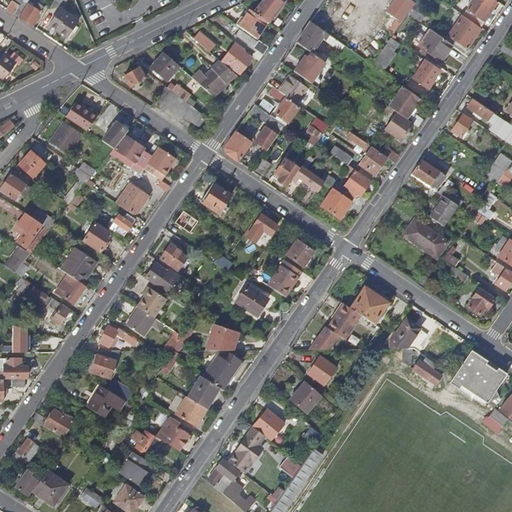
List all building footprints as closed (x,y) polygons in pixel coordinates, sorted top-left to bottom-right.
[(12,0),(6,9),(14,14),(23,0),(12,0)] [(23,0),(14,14),(19,18),(29,5),(31,0),(23,0)] [(54,0),(49,9),(62,7),(65,0),(54,0)] [(267,22),(269,23),(283,2),(280,0),(262,0),(261,1),(253,12),(267,22)] [(414,5),(415,4),(409,0),(394,0),(386,12),(397,20),(391,29),(395,32),(401,24),(407,15),(408,14),(414,5)] [(474,0),(467,10),(484,22),(491,13),(493,14),(495,11),(493,9),(497,3),(492,0),(474,0)] [(19,18),(33,26),(44,8),(38,4),(35,8),(29,5),(19,18)] [(414,5),(408,14),(415,19),(421,10),(414,5)] [(49,26),(67,37),(78,21),(60,9),(49,26)] [(239,26),(257,39),(267,22),(253,12),(249,9),(239,26)] [(464,16),(480,28),(484,22),(467,10),(463,16),(464,16)] [(481,29),(480,28),(464,16),(449,37),(467,50),(481,29)] [(311,22),(296,42),(306,49),(311,52),(315,55),(325,39),(328,34),(311,22)] [(263,55),(268,47),(259,40),(257,42),(240,30),(235,36),(235,37),(253,49),(253,48),(257,51),(263,55)] [(452,46),(430,30),(419,47),(441,62),(452,46)] [(193,38),(209,52),(214,46),(198,32),(193,38)] [(342,50),(345,46),(328,34),(325,39),(342,50)] [(393,35),(379,55),(387,60),(399,44),(394,40),(396,37),(393,35)] [(221,62),(230,70),(232,68),(240,74),(253,56),(235,42),(221,62)] [(259,60),(263,55),(257,51),(253,56),(259,60)] [(316,76),(325,62),(321,60),(315,55),(311,52),(307,57),(305,56),(294,71),(309,81),(314,74),(316,76)] [(179,67),(164,53),(151,67),(166,81),(179,67)] [(325,62),(330,66),(334,61),(325,54),(321,60),(325,62)] [(379,55),(372,65),(383,72),(390,62),(387,60),(379,55)] [(7,60),(2,56),(0,56),(0,78),(4,82),(16,63),(9,58),(7,60)] [(221,62),(220,61),(212,67),(215,72),(207,79),(201,72),(197,75),(213,95),(226,84),(225,83),(235,74),(230,70),(221,62)] [(435,64),(431,61),(429,64),(424,61),(412,79),(428,90),(438,74),(446,79),(448,76),(433,66),(435,64)] [(124,76),(130,87),(146,78),(139,67),(124,76)] [(278,91),(286,97),(293,101),(304,85),(290,75),(278,91)] [(405,88),(420,98),(422,94),(408,84),(405,88)] [(389,107),(393,109),(397,112),(407,119),(411,113),(413,114),(418,108),(416,106),(421,99),(420,98),(405,88),(402,86),(401,85),(399,89),(401,91),(389,107)] [(202,114),(171,90),(162,101),(181,115),(196,124),(202,114)] [(276,119),(284,125),(285,126),(299,107),(295,104),(296,103),(293,101),(286,97),(275,114),(278,116),(276,119)] [(263,99),(259,106),(269,113),(274,106),(263,99)] [(492,112),(472,99),(467,107),(487,120),(492,112)] [(75,103),(66,117),(87,130),(99,114),(92,110),(90,113),(75,103)] [(389,107),(383,103),(381,106),(382,107),(382,109),(389,114),(393,109),(389,107)] [(254,105),(248,114),(265,126),(272,117),(267,113),(255,105),(254,104),(254,105)] [(407,119),(397,112),(385,130),(401,141),(413,124),(407,119)] [(511,125),(508,123),(492,112),(487,120),(484,125),(511,143),(511,125)] [(463,114),(451,131),(461,137),(465,132),(468,134),(475,123),(463,114)] [(315,147),(317,144),(329,127),(329,126),(313,115),(307,123),(315,129),(307,141),(315,147)] [(284,125),(276,119),(272,117),(265,126),(256,139),(256,143),(266,150),(284,125)] [(0,128),(0,131),(3,135),(15,126),(10,120),(0,128)] [(341,126),(333,120),(330,125),(332,126),(338,130),(341,126)] [(49,141),(67,153),(80,133),(62,121),(49,141)] [(101,140),(112,147),(129,128),(125,124),(124,126),(122,125),(121,126),(116,122),(101,140)] [(329,127),(317,144),(319,145),(332,126),(330,125),(329,126),(329,127)] [(372,147),(341,126),(338,130),(369,152),(372,147)] [(249,145),(249,141),(250,139),(247,137),(245,139),(241,136),(243,133),(237,129),(225,148),(226,153),(238,161),(240,158),(249,145)] [(313,150),(315,147),(307,141),(300,136),(298,139),(313,150)] [(141,172),(143,169),(150,158),(140,151),(139,152),(122,138),(114,148),(113,148),(129,161),(130,162),(140,170),(141,172)] [(143,169),(158,179),(161,174),(164,175),(175,158),(158,147),(150,158),(143,169)] [(387,157),(383,155),(372,147),(369,152),(359,165),(375,175),(387,157)] [(335,156),(348,165),(352,158),(339,149),(335,156)] [(395,163),(399,157),(388,149),(383,155),(387,157),(395,163)] [(19,164),(34,177),(46,163),(32,150),(19,164)] [(506,170),(511,162),(500,154),(493,164),(505,172),(506,170)] [(301,167),(305,170),(313,159),(308,156),(301,167)] [(252,171),(261,178),(270,164),(261,157),(252,171)] [(287,187),(292,179),(293,178),(299,169),(285,159),(272,177),(287,187)] [(76,167),(91,177),(96,171),(80,160),(76,167)] [(420,162),(412,175),(435,191),(445,176),(421,160),(420,162)] [(504,174),(505,172),(493,164),(493,165),(486,174),(497,182),(501,177),(504,174)] [(356,170),(348,165),(345,168),(354,174),(355,171),(356,170)] [(316,177),(305,170),(301,167),(299,169),(293,178),(292,179),(296,182),(298,179),(309,186),(316,177)] [(504,174),(501,177),(508,182),(511,176),(511,174),(506,170),(505,172),(504,174)] [(370,182),(355,171),(354,174),(345,186),(350,190),(348,193),(355,198),(357,195),(360,197),(370,182)] [(0,189),(0,190),(15,200),(26,184),(10,174),(0,189)] [(324,183),(331,187),(335,181),(325,174),(320,180),(324,183)] [(318,191),(324,183),(320,180),(316,177),(309,186),(318,191)] [(167,192),(170,187),(165,183),(162,188),(167,192)] [(117,204),(136,217),(149,196),(131,184),(117,204)] [(201,200),(220,212),(232,194),(216,184),(209,193),(207,192),(201,200)] [(352,202),(333,188),(321,206),(340,219),(352,202)] [(457,205),(459,207),(462,203),(441,189),(438,193),(443,196),(457,205)] [(487,197),(478,210),(477,211),(483,215),(484,216),(489,219),(493,213),(488,209),(496,197),(490,193),(487,197)] [(457,205),(443,196),(429,217),(432,219),(443,226),(457,205)] [(71,203),(70,204),(68,207),(75,211),(77,208),(71,203)] [(477,211),(478,210),(469,204),(465,210),(473,216),(477,211)] [(43,225),(50,229),(52,226),(46,222),(49,217),(36,209),(31,217),(43,225)] [(175,222),(190,233),(198,222),(183,211),(175,222)] [(477,211),(473,216),(474,217),(480,221),(483,215),(477,211)] [(31,217),(26,213),(18,226),(25,231),(18,242),(27,249),(43,225),(31,217)] [(108,228),(114,232),(115,230),(124,236),(135,219),(125,213),(122,217),(117,214),(108,228)] [(254,225),(270,236),(277,226),(261,214),(254,225)] [(427,249),(439,256),(448,242),(415,219),(404,235),(426,251),(427,249)] [(83,242),(101,254),(113,235),(95,224),(83,242)] [(27,251),(31,254),(33,251),(48,232),(43,229),(27,251)] [(246,231),(243,236),(251,242),(254,236),(246,231)] [(51,238),(59,243),(63,237),(56,232),(51,238)] [(498,257),(511,266),(511,242),(509,240),(498,257)] [(287,256),(303,267),(314,252),(297,241),(287,256)] [(181,266),(190,273),(196,264),(180,253),(181,251),(171,244),(161,259),(178,270),(181,266)] [(443,259),(455,267),(459,260),(451,255),(451,254),(455,248),(452,246),(443,259)] [(31,254),(27,251),(20,247),(5,266),(17,273),(31,254)] [(68,274),(80,282),(88,269),(90,271),(96,263),(75,249),(61,270),(68,274)] [(511,279),(511,272),(496,262),(493,265),(504,273),(495,284),(505,290),(511,279)] [(146,278),(166,292),(171,285),(163,279),(167,272),(156,264),(146,278)] [(268,285),(286,297),(299,277),(281,266),(268,285)] [(468,276),(456,267),(451,275),(464,283),(468,276)] [(182,277),(169,268),(167,272),(163,279),(171,285),(175,287),(182,277)] [(86,286),(80,282),(68,274),(56,293),(74,305),(86,286)] [(237,301),(257,314),(268,299),(248,285),(237,301)] [(497,295),(481,285),(466,306),(480,315),(485,307),(488,309),(497,295)] [(34,286),(25,299),(32,302),(35,297),(57,312),(52,321),(59,326),(69,311),(69,310),(34,286)] [(155,318),(159,321),(165,312),(160,308),(166,299),(150,287),(137,306),(139,307),(155,318)] [(359,314),(362,316),(376,295),(364,287),(350,308),(359,314)] [(376,295),(362,316),(373,324),(387,303),(376,295)] [(359,314),(350,308),(343,303),(326,327),(343,337),(359,314)] [(155,318),(139,307),(127,325),(127,326),(142,336),(155,318)] [(407,349),(421,329),(421,328),(416,324),(415,325),(406,319),(396,333),(395,333),(390,340),(390,348),(407,349)] [(137,341),(110,323),(97,342),(107,348),(114,337),(132,349),(137,341)] [(182,336),(186,331),(173,324),(170,328),(182,336)] [(206,351),(233,351),(238,334),(214,326),(206,351)] [(326,327),(324,326),(317,337),(319,338),(313,348),(335,348),(335,345),(338,335),(326,327)] [(13,327),(12,352),(26,352),(26,330),(13,327)] [(471,350),(454,377),(463,384),(486,402),(498,397),(496,390),(507,374),(471,350)] [(89,372),(110,378),(116,361),(94,354),(89,372)] [(337,368),(321,356),(308,374),(325,385),(337,368)] [(169,357),(160,370),(167,374),(176,361),(169,357)] [(204,379),(219,388),(222,390),(241,362),(233,357),(228,364),(219,357),(204,379)] [(4,378),(26,378),(26,367),(19,367),(19,359),(0,359),(0,371),(4,371),(4,378)] [(441,375),(419,361),(413,369),(435,385),(441,375)] [(62,376),(63,378),(66,380),(74,369),(69,367),(62,376)] [(204,379),(202,377),(188,398),(206,409),(219,388),(204,379)] [(463,384),(454,377),(450,383),(459,388),(463,384)] [(25,379),(12,379),(12,387),(25,387),(25,379)] [(107,389),(118,396),(124,387),(115,381),(111,387),(109,386),(107,389)] [(321,395),(305,381),(291,399),(306,412),(321,395)] [(88,407),(105,418),(112,407),(119,411),(125,402),(117,397),(118,396),(107,389),(101,386),(88,407)] [(497,411),(507,419),(511,423),(511,395),(497,411)] [(207,409),(206,409),(188,398),(186,397),(176,415),(196,427),(207,409)] [(56,407),(48,420),(45,426),(63,437),(74,419),(56,407)] [(263,435),(264,435),(272,426),(270,423),(276,416),(267,409),(253,426),(263,435)] [(497,411),(495,409),(491,415),(503,425),(507,419),(497,411)] [(37,413),(32,419),(44,427),(45,426),(48,420),(37,413)] [(156,437),(160,439),(164,442),(166,441),(179,451),(189,436),(176,427),(179,422),(170,417),(156,437)] [(253,426),(243,440),(246,442),(249,437),(259,445),(265,436),(264,435),(263,435),(253,426)] [(120,427),(112,439),(117,443),(125,431),(120,427)] [(156,437),(146,431),(143,436),(136,432),(132,439),(139,443),(135,450),(141,454),(143,452),(151,456),(160,439),(156,437)] [(246,442),(243,440),(228,462),(242,473),(244,474),(256,458),(254,456),(261,446),(259,445),(249,437),(246,442)] [(17,453),(24,458),(32,443),(26,439),(17,453)] [(27,460),(29,461),(38,446),(32,443),(24,458),(27,460)] [(312,450),(301,466),(294,476),(293,477),(278,500),(269,511),(283,511),(321,457),(312,450)] [(24,458),(17,453),(16,453),(11,460),(23,467),(27,460),(24,458)] [(120,474),(137,485),(150,463),(133,453),(120,474)] [(301,466),(288,455),(280,467),(293,477),(294,476),(301,466)] [(208,477),(215,483),(223,473),(232,480),(239,471),(222,459),(208,477)] [(46,471),(32,491),(53,506),(67,485),(48,471),(46,471)] [(17,487),(28,495),(38,480),(27,473),(17,487)] [(223,494),(233,502),(241,491),(232,484),(223,494)] [(114,502),(129,511),(133,511),(143,497),(126,485),(114,502)] [(86,495),(99,504),(101,500),(89,491),(86,495)] [(99,504),(86,495),(82,500),(95,509),(99,504)]
